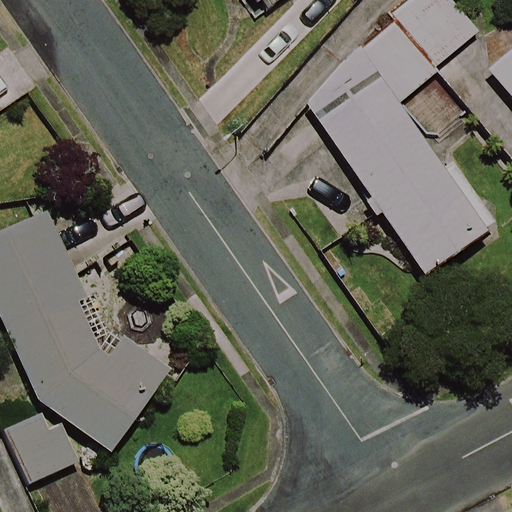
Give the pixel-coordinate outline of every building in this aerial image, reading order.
[(244,0),(256,14),(272,0),(244,0)] [(482,37),(455,0),(409,0),(382,19),(387,26),(290,95),(424,282),(492,234),(446,169),(440,173),(390,103),(482,37)] [(511,51),(484,78),(511,109),(511,51)] [(6,54),(0,57),(0,112),(32,90),(6,54)] [(0,430),(0,445),(21,492),(73,469),(76,477),(106,463),(160,384),(128,332),(108,345),(66,277),(118,245),(81,185),(0,235),(0,349),(30,417),(0,430)]
